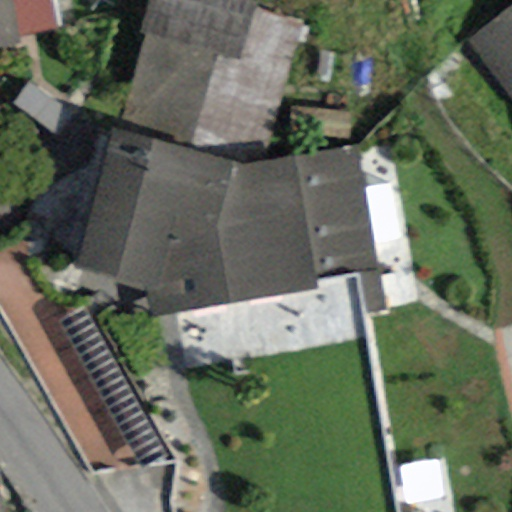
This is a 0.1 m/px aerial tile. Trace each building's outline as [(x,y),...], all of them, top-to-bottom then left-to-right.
[(0,0),(0,46),(16,44),(15,37),(7,0),(0,0)] [(7,0),(15,37),(57,28),(51,0),(7,0)] [(301,21),(235,0),(149,0),(73,268),(146,293),(151,317),(315,289),(313,281),(374,271),(355,147),(260,162),(301,21)] [(511,7),(469,42),(511,95),(511,7)] [(142,471),(169,455),(83,307),(60,320),(142,471)]
